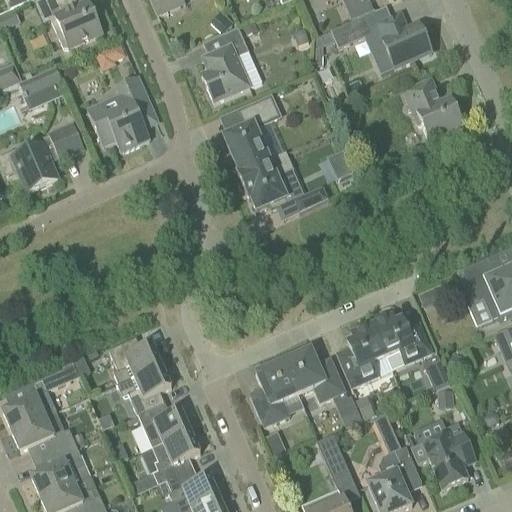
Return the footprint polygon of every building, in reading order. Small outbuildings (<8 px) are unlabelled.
[(68,0),(51,0),(47,2),(34,7),(40,20),(46,17),(62,53),(68,53),(83,47),(101,39),(87,7),(74,13),(68,0)] [(147,0),(157,21),(175,13),(184,9),(180,0),(147,0)] [(277,0),(281,9),(296,3),(294,0),(277,0)] [(337,0),(350,27),(363,21),(373,17),(367,4),(377,0),(337,0)] [(0,35),(19,27),(14,14),(0,19),(0,35)] [(221,16),(210,27),(221,37),(231,26),(221,16)] [(386,58),(373,63),(380,80),(393,74),(413,66),(431,58),(419,30),(407,35),(400,19),(381,27),(377,29),(384,45),(381,46),(386,58)] [(371,39),(363,21),(350,27),(330,36),(315,43),(315,71),(322,71),(323,49),(334,44),(338,54),(371,39)] [(253,28),(243,33),(246,40),(257,36),(253,28)] [(206,78),(210,88),(205,91),(213,109),(231,101),(249,93),(248,92),(261,87),(248,57),(237,33),(216,42),(222,55),(202,64),(208,77),(206,78)] [(119,47),(94,58),(102,76),(116,70),(115,67),(126,62),(119,47)] [(13,69),(0,74),(0,96),(21,87),(13,69)] [(18,89),(29,115),(62,101),(58,89),(60,88),(54,74),(18,89)] [(86,116),(94,134),(102,152),(115,147),(120,158),(149,145),(134,109),(147,104),(137,82),(119,90),(115,91),(120,101),(86,116)] [(426,86),(408,94),(402,96),(417,131),(421,130),(428,146),(463,131),(459,123),(463,121),(458,110),(454,111),(451,103),(436,109),(426,86)] [(236,136),(223,142),(239,178),(268,165),(268,166),(283,159),(270,128),(281,123),(272,101),(256,108),(237,116),(243,128),(234,132),(236,136)] [(360,112),(341,111),(340,129),(359,130),(360,112)] [(19,180),(27,198),(57,185),(47,162),(56,159),(59,164),(83,154),(75,135),(72,130),(24,151),(27,157),(12,164),(19,180)] [(268,166),(268,165),(239,178),(237,179),(249,206),(250,205),(256,217),(269,212),(271,216),(288,209),(280,190),(279,187),(283,185),(281,181),(293,176),(285,158),(283,159),(268,166)] [(293,206),(299,218),(309,213),(327,204),(327,203),(322,193),(293,206)] [(511,268),(500,273),(495,261),(494,261),(461,275),(461,276),(469,294),(475,308),(482,304),(491,325),(497,323),(498,325),(510,319),(511,318),(511,268)] [(434,293),(419,299),(424,311),(439,304),(434,293)] [(370,328),(386,363),(398,357),(404,370),(431,358),(424,342),(416,323),(404,329),(401,323),(394,326),(391,319),(370,328)] [(348,353),(336,359),(344,377),(351,393),(378,382),(391,376),(386,363),(370,328),(349,337),(353,345),(346,347),(348,353)] [(511,331),(493,340),(500,357),(504,355),(511,372),(511,331)] [(113,378),(118,389),(118,390),(133,383),(161,371),(151,349),(140,354),(135,343),(108,355),(117,376),(113,378)] [(285,365),(283,367),(297,401),(313,394),(319,409),(344,398),(338,383),(330,364),(328,365),(331,370),(319,375),(310,354),(298,360),(294,358),(286,362),(285,365)] [(456,376),(460,364),(448,359),(444,372),(456,376)] [(268,370),(267,374),(255,379),(264,400),(252,405),(250,399),(249,400),(264,433),(288,422),(282,407),(297,401),(283,367),(279,368),(276,366),(268,370)] [(121,403),(127,400),(136,421),(137,421),(164,409),(159,398),(171,393),(161,371),(133,383),(118,390),(118,389),(116,390),(121,403)] [(9,413),(2,416),(10,437),(44,422),(53,418),(44,398),(68,387),(63,374),(22,393),(27,405),(9,413)] [(430,386),(434,396),(436,395),(450,389),(445,379),(430,386)] [(437,412),(452,411),(451,394),(436,395),(437,412)] [(353,406),(362,425),(373,420),(364,401),(353,406)] [(151,453),(151,454),(190,437),(180,415),(169,420),(164,409),(137,421),(151,453)] [(496,429),(498,423),(496,418),(491,415),(484,418),(482,423),(484,429),(490,431),(496,429)] [(357,417),(341,424),(345,434),(361,427),(357,417)] [(49,459),(74,448),(71,442),(71,441),(68,435),(62,437),(53,418),(44,422),(10,437),(19,457),(43,447),(49,459)] [(390,430),(385,419),(371,425),(376,437),(390,430)] [(442,496),(467,484),(460,467),(472,461),(462,437),(461,438),(457,428),(444,434),(446,440),(422,450),(421,449),(410,454),(417,469),(428,464),(434,477),(442,496)] [(273,464),(285,458),(275,436),(263,441),(273,464)] [(80,437),(71,441),(71,442),(74,448),(77,447),(83,444),(80,437)] [(133,501),(156,491),(157,490),(166,487),(193,475),(188,464),(199,459),(190,437),(151,454),(157,467),(154,468),(157,476),(152,478),(153,479),(128,490),(133,501)] [(332,441),(316,448),(334,489),(350,482),(332,441)] [(85,443),(83,444),(77,447),(80,452),(87,449),(85,443)] [(49,474),(30,482),(39,503),(73,488),(89,481),(84,470),(74,448),(49,459),(54,472),(49,474)] [(120,448),(110,453),(117,467),(127,462),(120,448)] [(421,489),(413,470),(405,452),(382,463),(378,473),(382,482),(366,489),(376,511),(409,511),(411,511),(405,496),(421,489)] [(157,490),(156,491),(161,502),(168,499),(172,507),(174,506),(176,511),(198,511),(219,503),(209,481),(198,486),(193,475),(166,487),(157,490)] [(103,511),(98,500),(94,502),(90,494),(78,500),(73,488),(39,503),(43,511),(103,511)] [(347,511),(340,496),(324,503),(327,510),(322,511),(347,511)] [(222,511),(219,503),(198,511),(222,511)]
